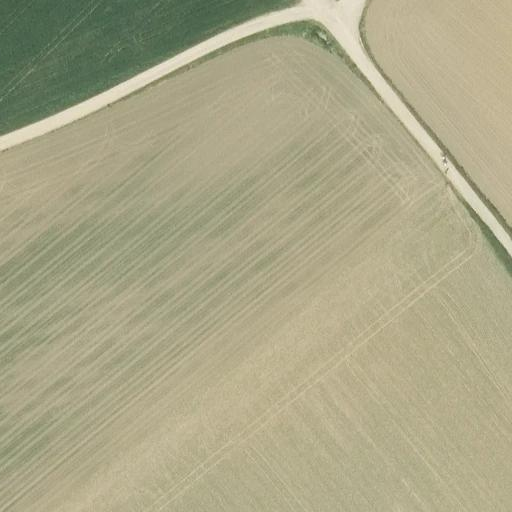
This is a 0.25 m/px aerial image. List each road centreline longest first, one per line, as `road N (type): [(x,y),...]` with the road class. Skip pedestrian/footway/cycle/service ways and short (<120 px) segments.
road 1 (track): [(317,3),(0,139)]
road 2 (track): [(317,3),(511,250)]
